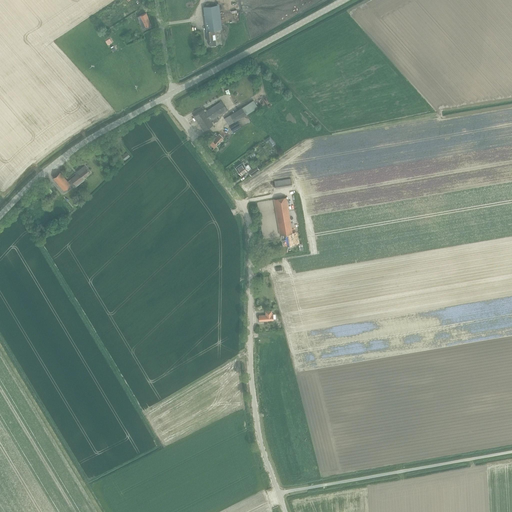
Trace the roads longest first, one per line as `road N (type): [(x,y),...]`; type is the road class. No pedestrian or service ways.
road 1 (unclassified): [(278,493),(252,401),(247,220),(164,98)]
road 2 (unclassified): [(278,493),(511,452)]
road 3 (tertiary): [(0,216),(72,150),(164,98)]
road 4 (tertiary): [(173,93),(344,0)]
